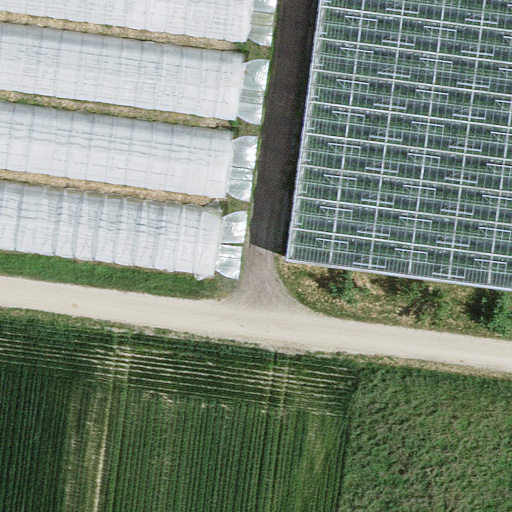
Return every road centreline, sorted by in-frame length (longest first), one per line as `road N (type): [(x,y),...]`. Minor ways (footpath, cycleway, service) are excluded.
road 1 (track): [(0,283),(511,344)]
road 2 (track): [(235,307),(277,0)]
